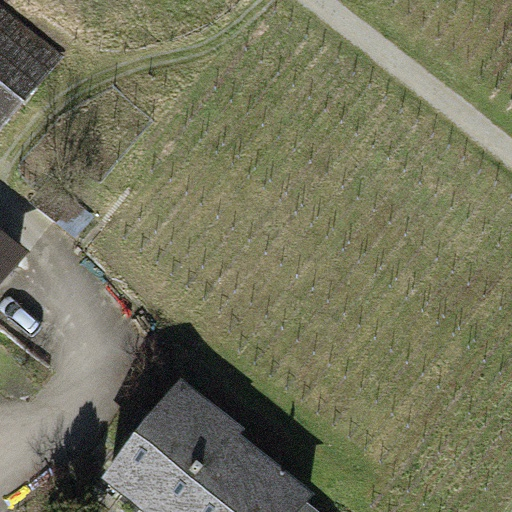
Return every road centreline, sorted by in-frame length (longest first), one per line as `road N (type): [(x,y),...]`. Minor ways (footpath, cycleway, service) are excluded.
road 1 (track): [(332,0),(511,141)]
road 2 (track): [(0,462),(27,446),(108,310)]
